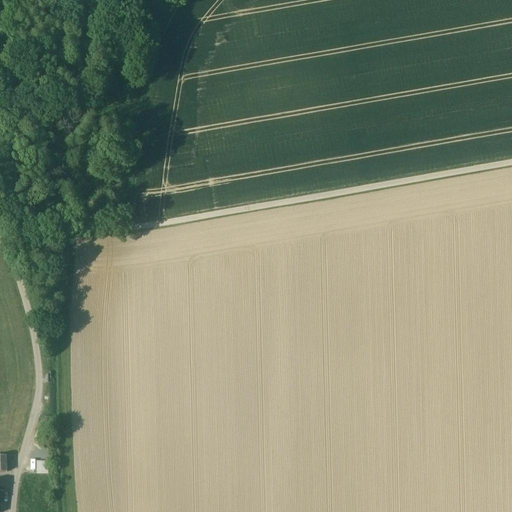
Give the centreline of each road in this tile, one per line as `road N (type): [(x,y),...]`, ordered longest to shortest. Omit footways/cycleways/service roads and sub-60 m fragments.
road 1 (track): [(0,232),(124,230),(511,163)]
road 2 (residential): [(0,241),(27,303),(39,388),(11,511)]
